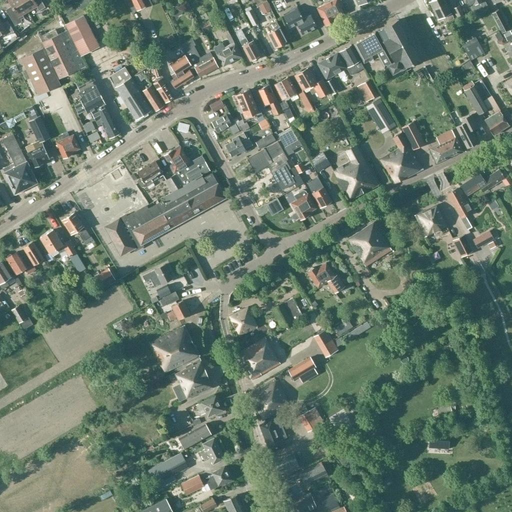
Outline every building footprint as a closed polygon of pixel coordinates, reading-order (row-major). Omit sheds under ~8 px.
[(27,12),(20,0),(7,0),(8,0),(13,9),(7,12),(15,25),(21,21),(19,17),(27,12)] [(20,0),(27,12),(36,7),(39,11),(45,7),(40,0),(20,0)] [(131,0),(137,11),(145,7),(141,0),(131,0)] [(324,0),(326,3),(317,8),(326,25),(334,21),(333,19),(344,14),(340,7),(341,6),(338,0),(324,0)] [(454,19),(444,0),(432,0),(429,2),(437,19),(441,17),(444,23),(454,19)] [(465,0),(472,12),(487,6),(484,0),(465,0)] [(259,6),(263,14),(270,11),(266,2),(259,6)] [(244,9),(246,12),(253,26),(258,23),(250,6),(244,9)] [(464,17),(461,10),(459,6),(453,9),(458,20),(464,17)] [(290,13),(283,16),(289,27),(296,24),(302,34),(316,27),(310,16),(303,20),(296,7),(289,10),(290,13)] [(492,13),(499,26),(503,33),(509,30),(498,10),(492,13)] [(67,30),(80,56),(99,47),(84,15),(65,25),(67,30)] [(0,20),(0,36),(6,33),(8,35),(14,32),(7,21),(2,24),(0,20)] [(387,65),(388,66),(392,75),(419,60),(397,20),(383,28),(378,31),(383,41),(382,41),(393,61),(391,62),(387,65)] [(203,32),(212,27),(209,21),(200,25),(203,32)] [(287,42),(276,21),(264,27),(275,48),(287,42)] [(86,80),(90,78),(91,77),(80,56),(67,30),(61,34),(58,35),(55,29),(40,36),(59,79),(77,70),(80,69),(86,80)] [(235,32),(240,41),(243,47),(242,47),(250,62),(261,56),(253,41),(249,43),(241,29),(235,32)] [(387,65),(391,62),(374,32),(353,44),(364,63),(377,56),(384,69),(388,66),(387,65)] [(156,40),(158,44),(168,38),(166,35),(156,40)] [(466,51),(479,44),(474,35),(464,41),(465,43),(462,44),(466,51)] [(193,39),(183,44),(195,69),(200,77),(218,68),(214,59),(213,59),(210,53),(200,58),(194,46),(196,45),(193,39)] [(214,48),(224,66),(241,57),(233,43),(225,48),(222,43),(214,48)] [(326,79),(343,70),(347,67),(351,75),(364,68),(351,45),(317,63),(326,79)] [(38,94),(60,84),(43,48),(21,58),(38,94)] [(176,89),(197,75),(185,56),(170,65),(177,77),(173,79),(172,83),(176,89)] [(471,69),(477,75),(482,69),(476,63),(471,69)] [(123,67),(108,76),(115,88),(135,120),(151,110),(123,67)] [(316,92),(319,98),(329,92),(322,79),(317,82),(309,68),(300,72),(299,71),(296,73),(296,74),(294,75),(302,90),(303,90),(309,87),(312,93),(316,92)] [(155,80),(152,81),(157,90),(166,103),(173,99),(164,86),(164,85),(160,77),(156,79),(155,80)] [(280,103),(285,114),(288,119),(293,117),(285,98),(296,92),(288,77),(274,85),(282,100),(282,102),(280,103)] [(338,91),(331,79),(326,82),(332,94),(338,91)] [(369,80),(362,84),(366,92),(362,95),(366,102),(377,96),(369,80)] [(461,87),(463,90),(478,114),(490,106),(494,113),(484,119),(493,134),(508,125),(499,110),(500,110),(491,96),(483,100),(471,81),(461,87)] [(273,115),(277,113),(281,111),(283,114),(285,114),(280,103),(278,104),(269,84),(268,85),(268,83),(256,88),(257,90),(256,91),(262,105),(268,103),(273,115)] [(95,84),(79,92),(83,100),(81,101),(87,114),(91,112),(98,126),(102,124),(109,139),(119,133),(95,84)] [(141,90),(153,108),(155,112),(162,107),(150,87),(145,90),(143,89),(141,90)] [(258,111),(249,89),(235,95),(244,117),(258,111)] [(395,125),(379,99),(366,107),(382,133),(395,125)] [(28,115),(31,120),(29,121),(38,141),(26,147),(28,152),(28,153),(34,167),(43,163),(42,161),(49,158),(42,142),(50,138),(40,116),(37,117),(35,113),(37,111),(34,105),(28,108),(30,113),(28,115)] [(324,108),(326,115),(333,113),(331,106),(324,108)] [(229,113),(224,115),(212,122),(217,132),(227,126),(232,134),(238,131),(229,113)] [(462,124),(456,127),(467,148),(477,143),(471,130),(478,126),(472,115),(460,121),(462,124)] [(86,120),(80,123),(83,129),(89,126),(86,120)] [(402,127),(413,149),(425,144),(413,122),(402,127)] [(291,127),(278,134),(276,131),(273,133),(276,140),(280,138),(285,146),(297,139),(291,127)] [(87,136),(90,143),(100,138),(96,131),(87,136)] [(232,156),(245,149),(252,145),(249,138),(247,140),(243,133),(232,139),(233,141),(225,145),(232,156)] [(275,141),(275,140),(276,140),(273,133),(272,134),(271,133),(255,143),(259,150),(275,141)] [(399,149),(379,159),(395,183),(422,169),(406,143),(407,143),(401,133),(394,137),(392,138),(399,149)] [(23,189),(36,182),(13,134),(2,139),(15,167),(12,169),(11,167),(13,166),(12,165),(3,169),(4,171),(4,172),(15,195),(24,191),(23,189)] [(71,153),(80,150),(73,135),(70,137),(69,135),(66,136),(65,134),(59,137),(60,141),(56,143),(63,158),(71,155),(71,153)] [(455,135),(445,140),(442,142),(429,148),(437,163),(462,150),(455,135)] [(295,182),(288,169),(290,168),(286,160),(287,160),(278,142),(265,149),(264,149),(247,158),(254,172),(268,164),(272,172),(271,172),(280,190),(295,182)] [(379,183),(358,144),(345,151),(350,161),(333,171),(348,200),(379,183)] [(171,151),(163,156),(174,173),(175,173),(176,175),(170,178),(177,189),(183,185),(184,185),(209,171),(205,163),(206,163),(201,155),(189,163),(180,148),(172,152),(171,151)] [(318,170),(321,168),(329,163),(323,152),(310,159),(318,170)] [(155,162),(136,173),(141,180),(137,182),(141,188),(146,185),(147,187),(153,183),(152,181),(156,179),(154,176),(161,172),(155,162)] [(110,177),(115,174),(112,168),(107,171),(110,177)] [(491,187),(505,178),(509,184),(511,182),(504,170),(501,173),(498,169),(485,178),(486,180),(484,181),(479,173),(460,186),(466,196),(479,187),(482,191),(490,186),(491,187)] [(224,198),(211,175),(203,180),(201,177),(164,198),(165,200),(147,210),(145,206),(130,215),(131,218),(127,221),(124,215),(118,219),(104,227),(120,256),(134,248),(135,250),(142,247),(140,245),(224,198)] [(318,177),(306,183),(320,207),(331,201),(318,177)] [(177,189),(170,178),(164,182),(171,193),(177,189)] [(472,227),(465,215),(473,211),(467,201),(464,203),(456,188),(447,194),(461,218),(468,230),(472,227)] [(296,200),(291,203),(296,212),(293,214),(292,217),(293,219),(296,220),(299,218),(300,219),(308,214),(307,213),(316,208),(306,191),(303,190),(293,195),(296,200)] [(266,204),(269,209),(277,204),(274,199),(266,204)] [(446,227),(436,205),(414,215),(425,237),(446,227)] [(75,213),(63,221),(71,234),(77,231),(83,241),(89,237),(75,213)] [(391,250),(374,222),(348,239),(365,266),(391,250)] [(69,257),(76,253),(69,241),(64,244),(61,239),(59,240),(53,230),(40,238),(50,254),(57,249),(60,254),(65,250),(69,257)] [(494,239),(490,231),(473,240),(477,248),(494,239)] [(472,252),(464,235),(452,241),(461,258),(472,252)] [(494,240),(487,244),(490,249),(495,247),(495,246),(497,245),(494,240)] [(34,266),(44,260),(33,242),(22,249),(32,264),(27,268),(17,252),(6,259),(16,275),(25,269),(28,274),(36,269),(34,266)] [(6,281),(11,278),(1,262),(0,262),(0,285),(2,289),(9,285),(6,281)] [(308,272),(307,273),(318,288),(330,279),(334,284),(330,286),(335,293),(345,286),(337,275),(335,276),(326,263),(316,269),(315,267),(314,268),(312,268),(308,270),(308,272)] [(93,271),(99,283),(109,279),(104,266),(93,271)] [(164,266),(149,273),(152,280),(157,277),(161,284),(171,279),(164,266)] [(120,283),(126,280),(123,274),(117,278),(120,283)] [(160,298),(171,293),(167,285),(156,290),(160,298)] [(166,306),(177,300),(173,293),(162,298),(166,306)] [(292,297),(271,310),(281,328),(303,315),(292,297)] [(154,302),(158,310),(161,309),(162,305),(159,299),(154,302)] [(173,311),(167,315),(170,321),(176,317),(178,320),(189,315),(188,314),(190,313),(191,312),(189,308),(187,308),(185,309),(182,301),(171,306),(173,311)] [(19,323),(26,319),(19,306),(12,310),(19,323)] [(257,327),(247,307),(228,316),(235,330),(236,330),(239,336),(257,327)] [(347,320),(334,328),(338,336),(352,328),(347,320)] [(163,374),(198,357),(183,327),(149,344),(163,374)] [(307,334),(319,355),(332,348),(320,327),(307,334)] [(265,337),(237,353),(252,380),(280,364),(265,337)] [(317,368),(310,357),(288,370),(295,381),(317,368)] [(186,399),(212,388),(199,360),(184,367),(185,370),(175,375),(186,399)] [(290,405),(275,379),(249,394),(263,421),(290,405)] [(207,418),(221,411),(215,397),(196,406),(200,416),(205,414),(207,418)] [(430,408),(432,414),(446,410),(444,404),(430,408)] [(309,410),(300,416),(309,432),(319,426),(309,410)] [(281,430),(278,421),(274,423),(272,418),(259,426),(270,453),(283,447),(277,432),(281,430)] [(184,449),(211,434),(205,424),(178,439),(184,449)] [(203,444),(205,449),(199,452),(204,461),(209,459),(212,465),(223,460),(214,439),(203,444)] [(449,441),(434,440),(434,448),(448,448),(449,441)] [(156,491),(177,480),(174,475),(188,468),(180,453),(145,472),(153,486),(156,491)] [(299,468),(293,454),(271,463),(277,477),(299,468)] [(306,486),(327,475),(321,463),(299,474),(306,486)] [(212,476),(206,479),(211,490),(230,480),(223,467),(211,473),(212,476)] [(185,495),(203,487),(198,476),(180,484),(185,495)] [(298,484),(278,492),(283,504),(303,495),(298,484)] [(305,499),(289,506),(291,511),(306,511),(305,508),(314,504),(310,493),(304,495),(305,499)] [(223,501),(228,511),(243,511),(236,495),(223,501)] [(338,506),(333,495),(321,501),(325,511),(338,506)] [(205,511),(218,504),(214,496),(201,503),(205,511)] [(172,511),(165,499),(139,511),(172,511)]
